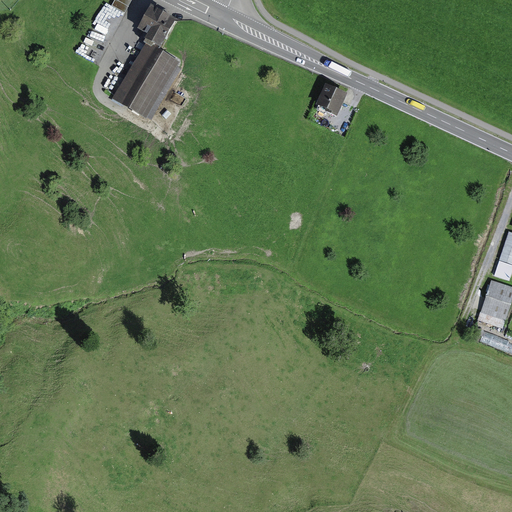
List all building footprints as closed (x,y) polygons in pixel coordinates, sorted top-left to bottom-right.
[(183,22),(157,6),(144,29),(169,44),(183,22)] [(156,51),(148,47),(117,99),(150,119),(185,62),(158,46),(156,51)] [(342,123),(354,97),(331,86),(319,112),(342,123)] [(511,232),(500,276),(511,279),(511,232)] [(511,319),(511,288),(494,285),(485,321),(510,327),(511,319)]
